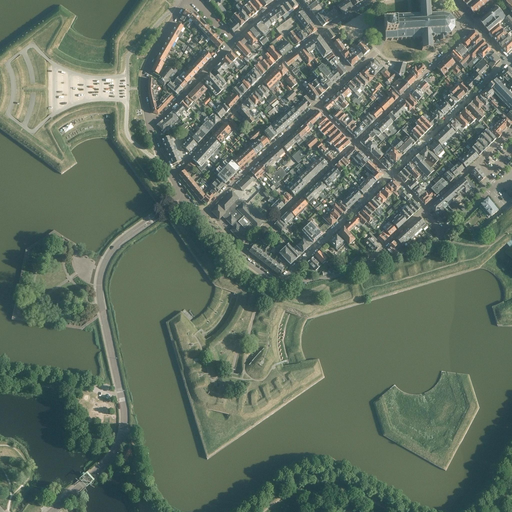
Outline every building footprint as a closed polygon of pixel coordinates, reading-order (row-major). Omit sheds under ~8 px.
[(241,2),(238,0),(233,0),(236,3),(250,19),(254,15),(247,5),(244,7),(240,3),(241,2)] [(248,0),(245,0),(248,3),(246,5),(247,5),(254,15),(258,12),(248,0)] [(248,0),(258,12),(264,7),(258,0),(248,0)] [(293,9),(297,6),(298,5),(293,0),(291,0),(288,3),(293,9)] [(318,6),(317,4),(314,0),(307,6),(311,11),(318,6)] [(347,10),(353,7),(352,6),(347,0),(344,0),(345,1),(342,3),(347,10)] [(478,0),(469,8),(474,13),(475,14),(491,0),(478,0)] [(511,0),(506,0),(505,1),(503,3),(507,7),(508,8),(508,7),(511,12),(511,13),(511,0)] [(433,48),(433,46),(433,45),(440,45),(440,41),(445,41),(445,37),(446,37),(447,36),(447,35),(451,34),(452,35),(452,34),(451,33),(455,28),(456,28),(456,27),(455,27),(455,21),(456,21),(456,20),(454,20),(451,15),(451,14),(450,14),(450,15),(444,13),(444,12),(443,12),(443,13),(440,13),(439,12),(439,14),(435,14),(435,12),(434,12),(435,12),(432,13),(432,12),(431,12),(431,8),(432,8),(431,8),(430,2),(431,1),(430,2),(421,2),(419,1),(419,2),(420,3),(420,8),(419,8),(419,9),(420,9),(421,13),(420,13),(420,14),(417,14),(417,13),(416,13),(416,14),(413,14),(413,13),(412,13),(412,15),(409,15),(409,13),(408,13),(408,15),(404,15),(404,14),(403,14),(404,15),(400,15),(400,14),(399,14),(399,15),(396,15),(396,14),(395,14),(395,15),(390,16),(390,14),(389,15),(389,16),(384,16),(384,15),(384,16),(382,16),(382,17),(384,17),(385,39),(384,39),(384,40),(385,40),(385,41),(386,41),(386,40),(391,40),(391,41),(392,41),(392,40),(397,39),(397,40),(398,40),(398,39),(401,39),(401,40),(402,40),(402,39),(405,39),(405,40),(406,40),(406,39),(409,38),(409,40),(410,40),(410,38),(413,38),(414,40),(414,39),(414,38),(418,38),(418,39),(419,39),(419,38),(421,38),(421,39),(422,39),(422,43),(420,43),(420,44),(422,44),(422,49),(421,50),(422,51),(423,49),(432,49),(433,50),(434,49),(433,48)] [(236,3),(234,5),(236,6),(239,11),(236,14),(245,22),(245,23),(250,19),(236,3)] [(288,3),(283,6),(288,13),(289,15),(294,11),(293,9),(288,3)] [(347,10),(342,3),(337,6),(342,13),(347,10)] [(315,16),(316,15),(322,10),(320,8),(323,6),(322,5),(321,4),(318,6),(311,11),(315,16)] [(224,15),(226,13),(227,12),(221,5),(218,7),(220,9),(222,12),(224,15)] [(283,6),(277,10),(282,16),(282,17),(288,13),(283,6)] [(326,10),(329,13),(334,19),(338,16),(337,14),(339,12),(334,6),(330,9),(329,8),(326,10)] [(497,7),(480,22),(482,24),(485,27),(489,32),(501,22),(504,19),(506,18),(497,7)] [(194,14),(187,9),(180,19),(184,21),(186,17),(189,19),(189,18),(194,14)] [(282,16),(277,10),(272,14),(277,20),(282,16)] [(302,11),(301,12),(297,15),(295,16),(298,20),(305,15),(302,11)] [(323,11),(315,17),(323,27),(327,24),(322,17),(325,15),(323,11)] [(189,18),(189,19),(192,21),(187,26),(189,27),(193,23),(199,17),(194,13),(194,14),(189,18)] [(322,17),(327,24),(334,19),(329,13),(326,15),(326,14),(325,15),(322,17)] [(236,23),(240,27),(245,22),(236,14),(231,17),(231,18),(229,20),(230,22),(233,25),(236,23)] [(277,20),(272,14),(267,17),(272,24),(277,20)] [(301,24),(308,19),(305,15),(298,20),(301,24)] [(193,23),(196,25),(197,27),(203,22),(199,17),(193,23)] [(56,41),(45,22),(44,18),(43,18),(42,18),(41,18),(41,19),(43,24),(41,25),(40,21),(39,21),(38,21),(37,21),(37,22),(39,27),(37,28),(36,24),(35,24),(34,24),(33,25),(35,29),(33,30),(32,27),(31,26),(30,27),(29,27),(29,28),(31,32),(29,33),(28,30),(28,29),(27,29),(26,30),(25,30),(25,31),(27,35),(25,36),(24,32),(0,49),(0,51),(23,35),(25,39),(45,24),(54,41),(54,42),(52,42),(51,44),(56,47),(56,46),(58,47),(57,47),(58,47),(58,46),(58,45),(58,46),(56,45),(57,43),(59,44),(59,43),(59,44),(60,43),(59,42),(58,42),(68,25),(69,25),(70,25),(70,24),(67,23),(57,41),(56,41)] [(261,22),(267,29),(270,27),(270,28),(272,26),(266,18),(261,22)] [(305,28),(312,23),(308,19),(301,24),(305,28)] [(207,26),(203,22),(197,27),(201,31),(207,26)] [(236,31),(240,27),(236,23),(233,25),(230,22),(228,24),(231,27),(229,28),(233,33),(236,31)] [(269,31),(267,29),(261,22),(255,27),(263,36),(269,31)] [(181,32),(184,27),(177,23),(174,29),(181,32)] [(309,31),(314,27),(312,23),(305,28),(301,31),(303,34),(308,30),(309,31)] [(499,24),(490,32),(490,33),(494,38),(506,27),(505,26),(503,28),(502,29),(499,24)] [(201,40),(206,35),(211,30),(207,26),(201,31),(204,34),(199,38),(201,40)] [(263,36),(255,27),(250,31),(264,47),(270,43),(264,36),(263,36)] [(301,31),(298,27),(296,29),(299,33),(297,34),(300,37),(298,39),(300,42),(306,38),(303,34),(301,31)] [(316,31),(317,29),(314,27),(309,31),(308,30),(303,34),(306,38),(316,31)] [(498,43),(511,32),(511,31),(511,29),(511,28),(508,30),(507,29),(506,27),(494,38),(498,43)] [(178,37),(181,32),(174,29),(171,34),(178,37)] [(335,36),(334,34),(330,29),(325,32),(331,40),(335,36)] [(210,40),(215,35),(211,30),(206,35),(208,38),(205,41),(207,43),(210,40)] [(298,39),(292,31),(288,34),(296,45),(300,42),(298,39)] [(471,43),(478,36),(474,31),(467,38),(470,41),(469,41),(471,43)] [(511,33),(511,32),(498,43),(502,48),(511,40),(511,39),(511,33)] [(110,58),(113,58),(131,58),(133,58),(134,58),(137,58),(139,58),(139,57),(139,56),(137,56),(135,56),(134,56),(131,56),(114,56),(114,55),(113,55),(113,54),(115,54),(115,51),(114,51),(114,49),(115,49),(115,46),(114,46),(114,44),(115,44),(115,41),(114,41),(114,39),(115,39),(116,38),(115,37),(116,35),(117,36),(118,35),(115,33),(114,33),(113,34),(113,35),(112,37),(111,37),(111,38),(110,38),(110,39),(111,39),(111,40),(111,56),(110,56),(109,56),(109,58),(110,58)] [(258,52),(263,48),(249,33),(244,37),(236,46),(237,47),(239,49),(246,57),(244,59),(248,63),(252,60),(254,58),(255,58),(259,54),(258,52)] [(168,39),(175,43),(178,37),(171,34),(168,39)] [(215,35),(210,40),(214,44),(219,39),(215,35)] [(316,47),(323,41),(319,36),(312,41),(316,47)] [(487,46),(484,42),(478,36),(471,43),(469,41),(470,41),(467,38),(460,44),(468,52),(462,58),(467,64),(487,46)] [(165,44),(172,47),(175,43),(168,39),(165,44)] [(223,43),(219,39),(214,44),(218,48),(223,43)] [(337,48),(342,44),(338,39),(333,43),(337,48)] [(511,48),(511,40),(503,49),(507,53),(511,48)] [(286,53),(287,52),(291,48),(286,41),(281,46),(286,52),(286,53)] [(323,41),(316,47),(324,58),(331,52),(323,41)] [(320,52),(316,48),(311,42),(307,45),(312,51),(314,50),(318,54),(320,53),(320,52)] [(356,47),(364,56),(369,51),(362,43),(356,47)] [(174,52),(175,50),(175,49),(172,47),(165,44),(162,49),(168,53),(169,53),(171,50),(174,52)] [(342,44),(337,48),(340,53),(346,49),(342,44)] [(355,50),(352,52),(359,60),(364,56),(356,47),(354,44),(352,46),(353,48),(355,50)] [(460,44),(450,54),(455,59),(465,69),(468,65),(467,64),(462,58),(468,52),(460,44)] [(276,61),(281,57),(272,45),(266,50),(276,61)] [(313,55),(311,52),(312,51),(307,45),(304,47),(313,60),(314,61),(316,59),(313,55)] [(282,56),(286,53),(286,52),(281,46),(276,49),(282,56)] [(471,68),(480,60),(491,50),(487,46),(467,64),(468,65),(471,68)] [(313,60),(304,47),(299,51),(308,64),(306,65),(311,71),(314,68),(313,68),(317,64),(316,64),(318,62),(316,59),(314,61),(313,60)] [(166,58),(169,53),(168,53),(162,49),(159,54),(166,58)] [(199,54),(207,61),(211,57),(204,50),(200,54),(199,54)] [(345,58),(350,54),(346,50),(341,54),(345,58)] [(494,65),(499,60),(491,50),(480,60),(482,62),(483,60),(492,69),(495,66),(494,65)] [(231,51),(227,55),(233,62),(237,58),(231,51)] [(350,54),(345,58),(351,67),(359,60),(352,52),(350,54)] [(265,61),(271,67),(275,62),(267,53),(265,56),(267,59),(265,61)] [(290,58),(294,62),(297,59),(300,63),(302,61),(300,58),(296,53),(290,58)] [(157,60),(163,63),(166,58),(159,54),(156,60),(157,60)] [(199,54),(196,59),(203,65),(207,61),(199,54)] [(327,61),(323,65),(324,67),(329,63),(335,57),(332,54),(325,59),(327,61)] [(222,60),(222,61),(228,68),(229,67),(230,69),(235,64),(233,62),(227,55),(222,60)] [(258,62),(266,72),(271,67),(265,61),(261,56),(257,60),(257,61),(258,62)] [(335,57),(329,63),(332,66),(335,64),(336,65),(339,63),(335,57)] [(445,77),(449,73),(447,71),(455,64),(448,57),(437,68),(445,77)] [(257,61),(257,60),(257,61),(254,58),(252,60),(254,61),(257,65),(255,67),(256,68),(256,69),(262,76),(266,72),(258,62),(257,61)] [(294,62),(290,58),(285,62),(288,66),(292,64),(294,67),(296,66),(297,66),(296,65),(294,62)] [(203,65),(196,59),(192,63),(194,65),(193,65),(199,70),(203,65)] [(154,66),(161,69),(164,64),(163,63),(157,60),(154,66)] [(374,60),(371,63),(375,68),(378,66),(379,68),(381,67),(382,68),(383,67),(380,64),(379,65),(374,60)] [(479,76),(488,67),(482,62),(480,60),(471,68),(472,69),(475,72),(479,76)] [(226,70),(228,68),(222,61),(218,65),(226,74),(228,72),(226,70)] [(396,62),(393,71),(394,71),(395,73),(399,76),(400,77),(402,79),(406,65),(406,64),(396,62)] [(332,67),(333,68),(341,77),(341,76),(346,72),(339,63),(336,65),(335,64),(332,66),(332,67)] [(366,68),(374,76),(375,76),(374,76),(382,68),(381,67),(379,68),(378,66),(375,68),(371,63),(370,65),(366,68)] [(331,74),(330,73),(324,67),(323,65),(322,64),(318,68),(327,78),(331,74)] [(412,74),(411,75),(416,80),(422,74),(421,73),(426,69),(422,64),(417,69),(415,66),(410,71),(412,74)] [(189,69),(195,74),(199,70),(193,65),(191,67),(188,65),(187,67),(189,69)] [(222,78),(223,78),(224,76),(226,74),(218,65),(214,69),(219,74),(222,78)] [(280,75),(282,77),(286,74),(288,76),(290,75),(288,72),(282,65),(277,70),(280,75)] [(159,75),(161,69),(154,66),(152,71),(159,75)] [(161,76),(168,67),(167,66),(160,75),(161,76)] [(168,67),(161,76),(157,81),(164,86),(175,73),(173,72),(169,68),(168,67)] [(296,67),(291,71),(295,75),(300,72),(297,69),(296,67)] [(327,78),(332,85),(341,77),(333,68),(332,67),(331,67),(332,68),(332,69),(333,70),(330,73),(331,74),(327,78)] [(318,68),(312,73),(317,78),(319,77),(322,80),(320,81),(322,84),(321,85),(325,91),(328,88),(330,87),(330,86),(331,85),(332,85),(327,78),(318,68)] [(359,74),(370,85),(371,84),(369,83),(373,79),(373,78),(374,77),(374,76),(366,68),(364,69),(360,74),(359,74)] [(185,74),(191,79),(195,74),(189,69),(187,72),(185,74)] [(473,73),(473,74),(469,78),(475,84),(480,79),(474,73),(475,72),(472,69),(472,70),(471,71),(473,73)] [(511,73),(507,69),(498,78),(502,83),(505,80),(507,83),(507,82),(510,84),(507,87),(511,91),(511,73)] [(250,74),(256,82),(261,77),(254,70),(250,74)] [(272,75),(278,81),(282,78),(282,77),(280,75),(277,70),(272,75)] [(387,70),(382,75),(387,79),(391,75),(387,70)] [(403,79),(410,86),(416,80),(411,75),(408,71),(406,73),(409,76),(406,79),(404,77),(403,79)] [(187,83),(191,79),(185,74),(183,72),(179,77),(187,83)] [(217,95),(224,89),(222,87),(214,78),(210,73),(204,79),(206,82),(205,84),(207,86),(216,96),(217,95)] [(391,75),(387,79),(388,81),(390,84),(393,81),(392,80),(396,76),(397,77),(399,76),(395,73),(394,74),(393,74),(391,76),(391,75)] [(245,78),(251,86),(256,82),(250,74),(245,78)] [(370,85),(359,74),(355,78),(364,88),(367,85),(370,88),(371,86),(370,85)] [(222,87),(226,85),(218,75),(214,78),(222,87)] [(272,75),(268,79),(276,87),(280,83),(278,81),(272,75)] [(182,88),(182,89),(182,88),(187,83),(179,76),(174,82),(182,88)] [(242,84),(247,90),(251,86),(245,78),(243,76),(241,77),(243,81),(241,82),(237,78),(235,79),(239,83),(241,85),(242,84)] [(461,81),(470,90),(475,84),(469,78),(467,76),(461,81)] [(288,85),(294,80),(291,77),(285,82),(286,84),(287,83),(288,85)] [(315,77),(309,82),(320,96),(325,91),(321,85),(315,77)] [(403,79),(402,79),(400,77),(391,86),(400,96),(410,86),(403,79)] [(352,81),(360,89),(364,92),(366,90),(364,88),(355,78),(352,81)] [(495,94),(502,102),(504,104),(505,104),(507,106),(511,111),(511,92),(502,83),(498,78),(496,80),(496,79),(491,85),(491,84),(488,87),(495,94)] [(277,92),(279,90),(268,79),(263,83),(271,91),(274,89),(277,92)] [(455,84),(458,87),(458,88),(465,95),(470,90),(461,81),(459,79),(455,84)] [(294,80),(288,85),(291,88),(297,84),(294,80)] [(306,81),(302,85),(315,101),(320,96),(309,82),(308,81),(307,81),(306,81)] [(352,81),(345,87),(351,93),(355,97),(356,98),(360,102),(362,101),(362,100),(360,97),(356,93),(355,93),(356,91),(357,92),(360,89),(352,81)] [(432,94),(433,94),(432,93),(428,89),(430,87),(423,81),(420,84),(431,95),(432,94)] [(182,88),(174,82),(173,84),(170,82),(167,85),(177,94),(182,89),(182,88)] [(243,95),(247,90),(242,84),(241,85),(239,83),(236,86),(243,95)] [(374,88),(376,90),(377,91),(381,87),(383,88),(384,87),(379,83),(374,88)] [(196,88),(203,94),(207,90),(200,84),(196,88)] [(259,88),(268,97),(269,99),(271,97),(270,95),(269,96),(267,94),(269,92),(263,84),(259,88)] [(429,96),(431,95),(420,84),(417,88),(423,94),(425,92),(429,96)] [(449,92),(459,101),(465,95),(458,88),(456,86),(449,92)] [(233,92),(239,99),(242,95),(236,88),(235,87),(232,91),(233,92)] [(344,99),(351,93),(345,87),(338,94),(344,100),(345,100),(344,99)] [(492,100),(496,105),(498,103),(492,96),(494,94),(495,94),(488,87),(483,91),(492,100)] [(198,99),(199,99),(203,94),(196,88),(192,92),(198,99)] [(259,88),(255,91),(265,102),(266,100),(265,99),(266,99),(268,97),(259,88)] [(389,96),(395,101),(398,98),(392,92),(392,91),(389,88),(385,92),(389,96)] [(224,89),(217,95),(219,97),(220,96),(223,94),(226,92),(224,89)] [(423,96),(418,90),(417,90),(412,95),(418,101),(423,96)] [(255,91),(252,95),(262,105),(263,104),(262,103),(264,101),(255,91)] [(284,96),(280,100),(283,104),(286,102),(287,103),(289,102),(296,95),(292,91),(285,97),(284,96)] [(483,91),(480,94),(489,103),(492,100),(483,91)] [(195,103),(199,99),(198,99),(192,92),(188,96),(195,103)] [(235,103),(239,99),(233,92),(229,96),(228,95),(227,96),(228,97),(224,101),(226,103),(230,109),(235,103)] [(384,97),(391,105),(395,101),(389,96),(387,98),(383,94),(382,92),(381,93),(380,94),(382,96),(384,97)] [(452,108),(459,101),(449,92),(446,96),(443,98),(444,100),(445,101),(452,108)] [(163,97),(169,103),(173,98),(167,93),(163,97)] [(331,100),(340,109),(342,110),(344,108),(344,109),(349,105),(344,100),(338,94),(331,100)] [(480,94),(476,98),(487,109),(491,105),(489,103),(480,94)] [(261,106),(262,105),(252,95),(248,98),(255,106),(257,103),(259,105),(260,105),(261,106)] [(409,95),(405,99),(413,108),(418,104),(410,96),(409,95)] [(188,96),(183,101),(190,108),(191,109),(196,104),(195,103),(188,96)] [(269,106),(277,100),(273,96),(265,102),(269,106)] [(302,101),(308,107),(312,103),(306,96),(301,100),(302,101)] [(382,96),(379,99),(387,107),(388,108),(391,105),(384,97),(383,98),(382,96)] [(161,104),(165,107),(169,103),(163,97),(162,97),(161,99),(162,99),(160,101),(160,102),(161,104)] [(254,115),(255,114),(251,111),(256,107),(255,106),(248,98),(244,103),(241,106),(253,120),(256,117),(254,115)] [(384,112),(388,108),(378,98),(376,100),(377,101),(380,104),(379,106),(384,112)] [(470,104),(484,117),(488,120),(489,118),(488,117),(486,115),(485,116),(483,114),(482,113),(484,112),(480,108),(481,107),(486,111),(487,110),(488,111),(488,110),(487,109),(476,98),(470,104)] [(222,108),(226,113),(230,109),(226,103),(223,105),(217,99),(215,101),(222,108)] [(407,110),(409,112),(411,109),(414,112),(415,113),(417,111),(415,109),(415,110),(405,99),(399,104),(406,111),(407,110)] [(452,108),(445,101),(444,103),(440,99),(438,102),(441,105),(448,111),(452,108)] [(304,111),(308,107),(302,101),(301,100),(302,102),(300,103),(298,101),(296,103),(304,111)] [(336,107),(339,110),(340,109),(331,100),(328,103),(327,102),(324,105),(324,106),(323,107),(327,111),(331,108),(332,109),(333,108),(335,109),(336,107)] [(495,110),(498,106),(496,105),(492,100),(489,103),(491,105),(495,110)] [(179,105),(187,112),(189,114),(190,113),(188,110),(190,108),(183,101),(179,105)] [(222,108),(215,101),(214,103),(217,106),(218,104),(219,105),(216,108),(210,102),(207,105),(214,111),(221,119),(226,113),(222,108)] [(300,115),(304,111),(296,103),(294,104),(296,107),(295,108),(294,107),(300,114),(300,115)] [(448,111),(441,105),(439,107),(436,103),(434,105),(435,107),(444,115),(448,111)] [(158,106),(156,114),(158,114),(165,107),(161,104),(159,106),(158,106)] [(402,115),(406,111),(399,104),(396,108),(402,115)] [(481,120),(484,117),(470,104),(466,108),(476,119),(487,130),(490,128),(482,121),(481,120)] [(189,114),(187,112),(179,105),(176,108),(185,116),(186,117),(187,116),(189,118),(190,116),(189,114)] [(252,123),(254,121),(253,120),(241,106),(237,111),(243,118),(241,120),(247,127),(252,123)] [(372,108),(380,115),(383,112),(378,107),(376,108),(374,106),(372,108)] [(296,118),(300,115),(300,114),(294,107),(292,109),(290,111),(296,118)] [(342,113),(339,110),(336,107),(335,109),(337,112),(333,116),(336,119),(342,114),(344,112),(343,110),(342,113)] [(435,107),(431,111),(433,114),(439,120),(444,115),(435,107)] [(185,116),(176,108),(173,111),(178,117),(180,115),(183,118),(183,117),(184,118),(181,120),(182,121),(186,117),(185,116)] [(360,110),(362,112),(372,123),(376,119),(370,112),(368,114),(364,110),(362,108),(360,110)] [(376,119),(380,115),(372,108),(371,109),(373,111),(371,113),(370,112),(376,119)] [(398,118),(402,115),(396,108),(392,112),(398,118)] [(470,125),(476,119),(466,108),(459,114),(469,124),(470,125)] [(292,121),(295,118),(296,118),(290,111),(288,109),(284,112),(292,121)] [(317,124),(324,117),(318,111),(311,118),(317,124)] [(169,115),(177,124),(180,121),(172,112),(169,115)] [(207,117),(203,112),(201,114),(203,116),(203,117),(203,118),(203,120),(204,121),(201,124),(203,125),(209,131),(211,129),(215,125),(209,118),(207,117)] [(207,117),(209,118),(215,125),(220,120),(214,115),(214,114),(212,112),(207,117)] [(284,112),(280,116),(289,125),(292,121),(284,112)] [(369,126),(372,123),(362,112),(361,114),(364,117),(362,119),(369,126)] [(394,122),(398,118),(392,112),(388,115),(394,122)] [(347,115),(349,114),(348,113),(347,115),(347,114),(345,116),(342,114),(336,119),(340,123),(347,115)] [(347,123),(352,118),(352,117),(349,114),(347,115),(340,123),(344,126),(347,123)] [(426,114),(423,117),(432,127),(439,120),(434,115),(430,119),(426,114)] [(469,124),(459,114),(455,119),(463,127),(464,128),(464,129),(469,124)] [(166,118),(173,126),(174,127),(177,124),(169,115),(166,118)] [(500,120),(508,127),(509,128),(511,124),(502,115),(500,117),(502,120),(501,121),(500,120)] [(285,128),(289,125),(280,116),(277,119),(285,128)] [(321,127),(328,121),(324,117),(317,124),(319,127),(318,128),(319,130),(322,127),(321,127)] [(383,120),(395,133),(397,132),(395,130),(394,131),(393,129),(394,128),(393,127),(391,125),(393,123),(387,117),(383,120)] [(428,130),(432,127),(423,117),(422,117),(419,120),(428,130)] [(169,128),(170,129),(173,126),(166,118),(163,120),(169,128)] [(314,125),(315,126),(317,124),(311,118),(308,121),(313,127),(312,126),(315,124),(314,125)] [(356,124),(360,120),(359,119),(358,120),(356,122),(352,118),(347,123),(344,126),(348,130),(355,123),(356,124)] [(281,131),(285,128),(277,119),(273,123),(281,131)] [(455,119),(451,122),(461,132),(463,131),(462,130),(464,128),(463,127),(455,119)] [(129,121),(113,121),(113,120),(110,120),(110,121),(109,121),(109,122),(110,122),(110,123),(112,123),(111,123),(112,138),(110,139),(110,140),(110,141),(111,142),(112,142),(113,143),(113,144),(113,145),(114,145),(114,146),(115,146),(118,144),(116,141),(115,142),(114,140),(115,140),(115,137),(113,137),(113,135),(115,135),(115,131),(113,131),(113,129),(115,129),(115,124),(113,124),(113,123),(114,123),(114,122),(129,122),(129,123),(132,123),(132,122),(132,123),(135,123),(135,122),(136,122),(136,121),(135,121),(135,120),(132,120),(132,121),(132,120),(129,120),(129,121)] [(159,123),(167,132),(170,129),(169,128),(163,120),(159,123)] [(232,120),(228,123),(235,130),(235,129),(236,130),(239,128),(238,127),(238,126),(232,120)] [(355,123),(348,130),(351,134),(357,128),(359,126),(357,124),(360,120),(356,124),(355,123)] [(392,137),(395,133),(383,120),(379,124),(385,130),(387,128),(391,132),(389,134),(390,135),(392,137)] [(415,123),(417,126),(425,134),(428,130),(419,120),(415,123)] [(508,127),(500,120),(498,122),(496,123),(504,131),(507,127),(508,127)] [(313,127),(308,121),(304,124),(311,130),(312,132),(314,131),(312,129),(314,127),(313,127)] [(321,133),(331,124),(328,121),(321,127),(322,127),(319,130),(321,133)] [(448,126),(455,133),(458,136),(461,132),(451,122),(448,126)] [(168,133),(167,132),(159,123),(156,126),(159,129),(162,132),(163,133),(164,131),(167,134),(168,133)] [(277,135),(281,131),(273,123),(270,126),(277,135)] [(357,128),(351,134),(356,139),(367,127),(363,123),(359,126),(357,128)] [(501,135),(504,131),(496,123),(494,125),(495,126),(493,127),(501,135)] [(209,131),(203,125),(201,127),(198,124),(196,126),(205,135),(209,131)] [(229,136),(231,134),(233,131),(225,124),(221,128),(229,136)] [(312,138),(312,137),(310,136),(312,134),(309,131),(311,130),(304,124),(301,127),(310,136),(312,138)] [(325,137),(326,136),(327,135),(335,127),(331,124),(321,133),(325,137)] [(385,130),(379,124),(376,127),(382,134),(383,132),(388,137),(390,135),(389,134),(385,130)] [(480,124),(475,130),(478,133),(477,135),(485,128),(480,124)] [(26,145),(0,125),(0,127),(27,148),(29,144),(30,145),(28,150),(29,150),(29,151),(30,151),(31,151),(32,147),(34,148),(32,152),(32,153),(33,153),(33,154),(34,154),(35,153),(36,149),(38,150),(36,155),(36,156),(37,156),(37,157),(38,157),(38,156),(40,152),(41,153),(40,158),(40,159),(41,159),(42,159),(44,155),(45,156),(43,161),(44,161),(44,162),(45,162),(46,162),(48,158),(58,139),(59,139),(69,156),(71,155),(72,155),(71,153),(70,153),(69,154),(60,138),(61,137),(60,135),(59,135),(58,136),(58,135),(57,134),(59,133),(58,132),(57,133),(56,132),(52,135),(53,137),(55,136),(56,137),(46,154),(28,141),(26,145)] [(409,137),(416,143),(419,140),(412,132),(410,134),(407,131),(409,129),(407,126),(405,125),(401,129),(409,137)] [(202,139),(205,135),(196,126),(194,128),(197,131),(195,133),(202,139)] [(274,138),(277,135),(270,126),(267,129),(274,138)] [(419,140),(425,134),(417,126),(411,131),(411,132),(412,132),(419,140)] [(443,130),(452,140),(454,138),(453,136),(455,133),(448,126),(443,130)] [(301,127),(298,129),(305,136),(306,138),(308,136),(309,137),(310,136),(301,127)] [(330,139),(338,131),(338,130),(335,127),(327,135),(330,139)] [(490,129),(489,130),(489,131),(497,139),(501,136),(501,135),(493,127),(491,130),(490,129)] [(225,140),(227,138),(229,136),(221,128),(217,132),(224,139),(225,140)] [(375,128),(368,135),(372,139),(373,140),(374,139),(377,136),(378,137),(381,134),(375,128)] [(249,138),(251,142),(262,132),(259,129),(249,138)] [(271,141),(274,138),(267,129),(264,132),(271,141)] [(298,129),(295,132),(304,141),(304,142),(306,140),(303,137),(305,136),(298,129)] [(452,140),(443,130),(439,134),(448,144),(452,140)] [(486,130),(482,134),(492,143),(496,139),(486,130)] [(328,143),(331,146),(342,135),(339,131),(338,131),(330,139),(327,142),(328,143)] [(202,139),(195,133),(194,135),(191,132),(188,134),(198,143),(202,139)] [(217,132),(213,136),(214,137),(220,143),(221,144),(225,140),(224,139),(217,132)] [(299,146),(304,141),(295,132),(291,137),(296,143),(296,142),(299,146)] [(434,139),(436,141),(435,142),(440,147),(441,146),(442,147),(442,146),(445,149),(446,147),(445,146),(448,144),(439,134),(434,139)] [(482,134),(478,137),(488,147),(492,143),(482,134)] [(329,151),(328,152),(330,154),(332,152),(346,139),(342,135),(331,146),(331,147),(332,149),(332,150),(330,152),(329,151)] [(373,140),(372,139),(368,135),(360,143),(365,148),(373,140)] [(164,145),(172,141),(170,136),(161,140),(164,145)] [(264,136),(263,136),(258,140),(264,147),(269,142),(264,136)] [(315,138),(314,136),(308,142),(306,144),(310,148),(314,145),(316,146),(319,143),(315,138)] [(409,137),(408,138),(406,136),(400,141),(408,149),(412,146),(416,143),(409,137)] [(291,147),(296,143),(291,137),(286,141),(291,147)] [(196,145),(196,144),(189,138),(186,142),(193,149),(196,145)] [(219,151),(221,152),(222,150),(219,148),(221,146),(212,138),(209,141),(219,151)] [(260,151),(264,147),(258,140),(258,139),(256,141),(256,142),(254,144),(260,151)] [(339,153),(351,143),(346,139),(332,152),(334,154),(338,151),(339,153)] [(373,140),(365,148),(371,153),(377,147),(377,146),(378,144),(374,139),(373,140)] [(429,144),(427,146),(435,154),(435,155),(435,154),(438,157),(441,153),(444,151),(443,150),(441,148),(440,147),(435,142),(436,141),(434,139),(429,144)] [(479,139),(475,142),(476,144),(475,145),(483,152),(487,148),(479,139)] [(166,150),(175,146),(172,141),(164,145),(166,150)] [(209,141),(205,145),(216,154),(216,155),(219,151),(209,141)] [(286,151),(291,147),(286,141),(281,145),(286,151)] [(405,153),(408,149),(400,141),(394,148),(402,156),(405,153)] [(193,149),(186,142),(182,146),(189,153),(193,149)] [(249,146),(256,155),(260,151),(254,144),(254,143),(252,143),(248,145),(249,146)] [(205,145),(202,149),(213,158),(216,154),(205,145)] [(475,145),(471,149),(479,156),(483,152),(475,145)] [(168,155),(177,151),(175,146),(166,150),(168,155)] [(244,150),(245,151),(252,158),(255,155),(256,155),(249,146),(248,147),(248,146),(247,147),(246,148),(244,150)] [(275,151),(280,157),(284,153),(279,147),(275,151)] [(352,160),(353,160),(360,153),(354,147),(348,154),(351,157),(353,159),(352,159),(352,160)] [(377,147),(371,153),(374,157),(381,150),(380,149),(378,150),(376,148),(377,147)] [(426,147),(418,155),(424,161),(423,161),(431,170),(432,169),(431,168),(439,160),(426,147)] [(394,148),(390,152),(387,155),(385,153),(384,153),(386,155),(387,155),(395,163),(402,156),(394,148)] [(202,149),(199,152),(208,160),(209,159),(213,162),(215,164),(217,162),(202,149)] [(474,161),(478,157),(472,150),(470,149),(466,152),(474,161)] [(240,153),(248,161),(252,158),(244,150),(240,153)] [(381,150),(374,157),(379,161),(383,157),(384,156),(383,155),(381,152),(383,151),(381,150)] [(170,160),(179,156),(177,151),(168,155),(170,160)] [(273,153),(270,155),(276,163),(277,163),(281,159),(280,157),(275,151),(273,153)] [(196,156),(207,166),(210,169),(212,167),(210,165),(206,162),(208,160),(199,152),(196,156)] [(466,152),(462,156),(470,164),(474,161),(466,152)] [(236,157),(244,165),(248,161),(240,153),(237,157),(236,156),(236,157)] [(353,160),(358,165),(365,158),(360,153),(353,160)] [(386,161),(392,166),(395,163),(387,155),(386,155),(384,153),(383,155),(384,156),(385,156),(385,157),(387,159),(386,161)] [(265,160),(272,167),(276,163),(270,155),(265,160)] [(318,158),(315,156),(315,155),(313,157),(323,168),(327,164),(320,157),(318,158)] [(425,177),(428,179),(429,180),(432,176),(433,176),(436,173),(434,171),(433,171),(431,170),(423,161),(424,161),(418,155),(411,162),(417,168),(425,177)] [(179,156),(170,160),(172,165),(181,161),(179,156)] [(192,159),(191,160),(194,163),(196,165),(198,169),(201,172),(205,168),(207,166),(196,156),(192,159)] [(462,156),(458,159),(466,168),(470,164),(462,156)] [(240,168),(244,165),(236,157),(232,160),(240,168)] [(320,171),(323,168),(313,157),(311,159),(314,162),(312,163),(320,171)] [(350,163),(348,161),(344,157),(339,162),(345,168),(350,163)] [(386,161),(383,157),(379,161),(388,170),(392,166),(386,161)] [(229,163),(226,160),(224,158),(222,159),(236,173),(240,169),(231,161),(229,163)] [(362,168),(365,166),(369,161),(365,158),(358,165),(356,167),(359,170),(361,168),(362,168)] [(233,176),(236,173),(222,159),(220,161),(223,163),(221,165),(223,167),(233,176)] [(261,164),(267,171),(272,167),(265,160),(261,164)] [(369,170),(374,166),(369,161),(365,166),(369,170)] [(181,178),(187,173),(186,172),(190,168),(192,169),(193,168),(193,169),(194,168),(195,166),(190,162),(188,164),(188,165),(187,165),(183,170),(183,171),(179,175),(181,178)] [(305,170),(313,178),(316,175),(304,162),(302,163),(307,169),(305,170)] [(304,162),(316,175),(320,171),(312,163),(311,165),(308,162),(306,163),(304,162)] [(341,172),(345,168),(339,162),(335,166),(341,172)] [(416,180),(419,177),(421,175),(415,170),(417,168),(411,162),(405,168),(415,178),(416,180)] [(460,173),(464,169),(458,163),(454,167),(460,173)] [(257,167),(263,174),(265,173),(269,177),(270,179),(272,177),(270,175),(270,174),(261,164),(257,167)] [(450,168),(448,170),(449,171),(455,177),(460,173),(454,167),(451,164),(448,166),(450,168)] [(374,175),(378,170),(374,166),(369,170),(374,175)] [(215,167),(214,168),(216,170),(220,174),(217,176),(226,184),(229,180),(217,169),(215,167)] [(217,169),(229,180),(233,176),(223,167),(221,169),(222,169),(219,167),(217,169)] [(262,175),(263,174),(257,167),(254,170),(262,179),(263,180),(265,178),(262,175)] [(475,177),(481,172),(477,167),(471,172),(470,173),(472,175),(473,174),(475,177)] [(337,180),(341,175),(340,173),(334,168),(330,172),(337,180)] [(413,180),(415,178),(405,168),(401,172),(407,178),(409,176),(410,178),(412,176),(413,178),(412,179),(413,180)] [(438,171),(436,173),(439,176),(442,179),(444,182),(447,179),(450,182),(454,178),(454,177),(449,172),(448,172),(446,169),(442,173),(441,174),(438,171)] [(261,180),(262,179),(254,170),(251,173),(252,173),(257,179),(257,180),(259,178),(261,180)] [(295,182),(301,189),(305,185),(298,177),(292,170),(289,172),(295,178),(298,180),(295,182)] [(298,170),(297,172),(300,175),(298,177),(305,185),(309,182),(298,170)] [(305,170),(302,174),(309,182),(313,178),(305,170)] [(372,177),(376,181),(383,175),(378,170),(374,175),(372,177)] [(275,174),(277,172),(276,171),(274,173),(273,172),(270,174),(270,175),(272,177),(274,179),(275,179),(278,183),(282,179),(280,177),(278,175),(277,176),(275,174)] [(338,180),(337,180),(330,172),(326,176),(334,184),(338,180)] [(409,179),(407,178),(401,172),(397,175),(404,183),(409,179)] [(486,177),(481,172),(475,177),(478,180),(477,181),(479,183),(480,182),(486,177)] [(185,182),(191,178),(187,173),(181,178),(185,182)] [(254,183),(257,179),(252,173),(248,177),(248,176),(237,186),(243,191),(246,188),(253,182),(254,183)] [(367,179),(373,184),(376,181),(372,177),(367,173),(365,174),(368,177),(367,179)] [(326,176),(321,180),(322,181),(327,186),(329,188),(334,184),(326,176)] [(434,176),(432,178),(433,179),(434,180),(435,179),(443,188),(447,184),(444,182),(442,179),(441,179),(440,181),(437,178),(436,179),(434,176)] [(361,178),(370,188),(373,184),(367,179),(365,180),(362,177),(361,178)] [(189,187),(195,183),(191,178),(185,182),(189,187)] [(212,180),(214,182),(221,189),(221,188),(224,185),(218,178),(216,180),(214,179),(212,180)] [(361,185),(367,191),(370,188),(361,178),(361,179),(359,181),(362,184),(361,185)] [(409,186),(408,187),(409,188),(411,190),(412,189),(413,188),(419,183),(416,180),(415,178),(413,180),(414,181),(409,186)] [(273,185),(276,188),(280,185),(278,183),(275,179),(271,183),(273,185)] [(440,192),(443,188),(435,179),(434,180),(433,181),(436,184),(434,186),(440,192)] [(463,179),(459,182),(467,191),(469,190),(468,189),(471,186),(469,184),(468,184),(463,179)] [(295,182),(293,180),(289,184),(298,193),(301,189),(295,182)] [(392,194),(396,198),(397,197),(397,198),(397,199),(398,200),(400,198),(398,196),(399,196),(396,192),(399,189),(401,188),(393,180),(385,187),(392,194)] [(317,184),(323,190),(324,189),(326,191),(329,194),(331,192),(331,191),(327,187),(326,187),(320,181),(317,184)] [(355,183),(353,181),(351,182),(353,184),(363,194),(367,191),(361,185),(359,186),(355,182),(355,183)] [(471,181),(468,184),(469,184),(471,186),(474,190),(476,187),(471,181)] [(217,193),(221,189),(214,182),(211,186),(213,189),(217,193)] [(440,192),(434,186),(433,187),(427,182),(425,183),(427,184),(428,186),(430,188),(436,195),(440,192)] [(466,192),(467,191),(459,182),(455,186),(460,191),(462,192),(463,192),(462,190),(463,189),(466,192)] [(193,192),(199,187),(195,183),(189,187),(193,192)] [(415,195),(427,184),(425,183),(421,186),(419,184),(412,191),(415,195)] [(288,185),(286,187),(294,195),(294,196),(298,193),(289,184),(288,185)] [(325,197),(321,192),(323,190),(317,184),(312,188),(320,196),(323,198),(323,199),(325,197)] [(419,198),(426,192),(424,190),(428,186),(427,184),(415,195),(419,198)] [(455,186),(452,189),(457,195),(457,194),(458,196),(457,197),(462,202),(464,199),(460,194),(459,193),(460,191),(455,186)] [(197,196),(202,192),(199,187),(193,192),(197,196)] [(389,197),(392,194),(385,187),(380,192),(387,200),(390,198),(389,197)] [(292,198),(291,197),(286,192),(284,193),(279,188),(277,190),(288,201),(292,198)] [(308,193),(315,200),(320,196),(312,188),(308,193)] [(353,188),(349,192),(349,193),(357,200),(361,196),(361,195),(353,188)] [(217,193),(213,189),(211,191),(210,192),(210,191),(206,196),(205,198),(201,201),(201,202),(204,204),(205,202),(207,204),(217,193)] [(452,199),(457,195),(452,189),(447,193),(452,199)] [(275,191),(276,192),(281,197),(279,199),(285,205),(288,201),(277,190),(275,191)] [(405,191),(404,192),(400,195),(407,202),(411,198),(405,191)] [(422,202),(432,192),(431,191),(427,194),(426,192),(419,198),(422,202)] [(205,198),(206,196),(202,192),(197,196),(197,197),(201,201),(205,198)] [(243,204),(242,204),(237,199),(238,198),(232,192),(212,212),(219,220),(222,216),(224,219),(225,218),(227,220),(226,220),(231,226),(233,224),(235,226),(230,231),(236,237),(243,244),(249,237),(247,235),(254,228),(256,230),(263,224),(243,204)] [(346,198),(353,205),(357,200),(349,193),(349,192),(346,195),(347,196),(346,198)] [(388,206),(391,204),(387,200),(380,192),(373,199),(380,206),(384,202),(388,206)] [(432,192),(422,202),(425,205),(432,199),(430,197),(433,195),(434,197),(435,195),(432,192)] [(311,205),(315,200),(308,193),(303,197),(309,202),(311,205)] [(447,203),(452,199),(447,193),(442,197),(448,205),(449,205),(447,203)] [(353,205),(346,198),(344,196),(340,201),(348,209),(353,205)] [(271,200),(270,199),(271,199),(269,198),(268,197),(263,201),(264,202),(267,200),(268,202),(269,202),(270,203),(270,202),(273,205),(271,207),(277,213),(280,209),(271,200)] [(439,199),(438,201),(443,206),(442,207),(443,208),(444,209),(445,209),(448,206),(447,206),(448,205),(442,197),(439,199)] [(284,205),(283,205),(278,200),(277,201),(273,198),(271,200),(280,209),(284,205)] [(302,198),(297,202),(304,209),(308,205),(302,198)] [(332,200),(345,213),(348,209),(340,201),(338,202),(334,199),(332,200)] [(381,215),(383,213),(380,211),(382,209),(380,206),(373,199),(369,203),(381,215)] [(482,205),(480,208),(488,218),(490,217),(491,217),(499,211),(489,199),(482,205)] [(411,205),(417,211),(420,208),(414,201),(411,205)] [(442,213),(443,212),(444,212),(442,210),(444,209),(443,208),(442,207),(443,206),(438,201),(434,204),(442,213)] [(305,210),(304,209),(297,202),(293,206),(300,213),(301,214),(305,210)] [(335,203),(332,207),(333,209),(341,216),(345,213),(335,203)] [(379,217),(381,215),(369,203),(366,206),(373,213),(374,211),(379,217)] [(407,208),(413,214),(417,211),(411,205),(409,207),(406,204),(405,204),(404,205),(405,205),(406,207),(407,208)] [(442,213),(434,204),(431,207),(430,207),(435,213),(437,211),(440,215),(442,213)] [(399,205),(403,210),(410,217),(413,215),(413,214),(407,208),(406,207),(405,205),(402,208),(399,205)] [(300,213),(293,206),(289,211),(296,217),(300,213)] [(373,221),(374,222),(376,220),(371,215),(373,213),(366,206),(362,210),(373,221)] [(499,218),(496,220),(498,222),(500,221),(507,230),(505,232),(509,237),(505,241),(510,247),(511,249),(511,207),(509,210),(508,210),(508,211),(504,214),(503,214),(503,215),(502,215),(503,215),(501,216),(501,217),(500,217),(499,217),(498,218),(499,218)] [(326,210),(327,211),(336,221),(341,216),(333,209),(331,211),(328,208),(326,210)] [(359,213),(370,224),(374,228),(376,226),(372,222),(373,221),(362,210),(359,213)] [(401,214),(406,221),(410,217),(403,210),(400,213),(401,214)] [(284,215),(294,224),(294,223),(293,222),(294,220),(292,219),(294,217),(288,211),(284,215)] [(331,226),(335,222),(336,221),(327,211),(327,212),(327,213),(322,217),(327,222),(331,226)] [(355,217),(363,225),(365,223),(368,226),(370,224),(359,213),(355,217)] [(406,221),(401,214),(398,216),(397,216),(395,217),(402,225),(406,221)] [(293,225),(294,224),(284,215),(281,218),(287,224),(288,223),(290,225),(291,224),(293,225)] [(349,233),(357,225),(359,227),(361,225),(362,226),(363,225),(355,217),(344,228),(349,233)] [(397,229),(402,225),(395,217),(395,218),(393,219),(394,220),(392,222),(397,229)] [(423,229),(427,226),(426,224),(419,217),(415,221),(423,229)] [(305,223),(304,224),(306,226),(318,238),(323,234),(319,230),(317,228),(318,228),(315,224),(314,225),(311,222),(312,220),(310,218),(309,218),(308,219),(307,220),(305,222),(305,223)] [(285,228),(286,227),(287,226),(280,219),(277,222),(285,230),(287,229),(285,228)] [(415,221),(411,224),(419,233),(423,229),(415,221)] [(287,233),(287,232),(285,230),(277,222),(274,225),(281,232),(283,231),(286,233),(287,233)] [(327,222),(321,228),(325,232),(331,226),(327,222)] [(388,222),(382,228),(385,230),(384,230),(390,236),(393,233),(396,230),(390,224),(388,222)] [(407,228),(415,237),(419,233),(411,224),(407,228)] [(305,242),(309,246),(310,246),(316,240),(318,238),(306,226),(302,231),(305,234),(303,237),(303,238),(306,241),(305,242)] [(355,239),(349,233),(344,228),(338,233),(349,245),(355,239)] [(407,228),(403,232),(410,239),(411,240),(415,237),(407,228)] [(389,236),(383,231),(380,234),(385,239),(386,239),(389,237),(389,236)] [(377,240),(376,239),(369,232),(366,234),(369,238),(367,240),(365,238),(363,240),(365,242),(364,243),(372,251),(374,249),(376,251),(379,248),(377,246),(374,243),(377,240)] [(400,235),(406,242),(410,239),(403,232),(400,235)] [(327,244),(327,245),(333,251),(336,249),(338,251),(345,244),(342,241),(336,235),(329,242),(327,244)] [(382,243),(384,242),(386,240),(381,235),(377,238),(382,243)] [(402,246),(406,242),(400,235),(396,239),(396,240),(402,246),(402,245),(402,246)] [(309,246),(305,242),(303,240),(296,246),(303,253),(309,246)] [(402,246),(396,240),(394,242),(393,241),(387,247),(388,248),(387,249),(391,254),(397,252),(397,250),(400,248),(400,247),(402,246)] [(303,253),(296,246),(293,249),(288,244),(283,249),(280,246),(276,250),(277,251),(279,253),(290,265),(303,253)] [(259,250),(254,246),(249,252),(254,256),(259,250)] [(259,250),(254,256),(259,260),(264,253),(259,250)] [(315,256),(315,257),(317,258),(320,262),(324,266),(330,260),(327,257),(325,255),(324,256),(320,252),(320,251),(315,256)] [(361,255),(365,260),(366,260),(371,256),(366,251),(361,255)] [(264,253),(259,260),(264,263),(269,257),(264,253)] [(491,257),(493,255),(492,255),(490,253),(485,257),(484,256),(482,258),(483,259),(481,260),(480,259),(478,261),(479,262),(478,263),(477,263),(476,264),(476,265),(474,266),(474,264),(471,265),(472,268),(473,269),(474,269),(475,269),(475,268),(475,267),(477,267),(477,268),(478,268),(479,268),(479,267),(480,267),(480,266),(479,265),(480,264),(486,258),(490,256),(491,257),(491,256),(491,257)] [(269,257),(264,263),(269,267),(274,261),(269,257)] [(315,260),(313,258),(308,262),(316,271),(321,266),(319,264),(320,262),(317,258),(315,260)] [(279,265),(274,261),(269,267),(274,271),(279,265)] [(279,275),(284,269),(281,267),(283,264),(280,263),(279,265),(274,271),(279,275)] [(216,284),(232,290),(231,291),(231,292),(232,293),(233,293),(233,292),(235,289),(235,288),(238,279),(237,278),(236,278),(233,288),(231,287),(231,286),(228,285),(228,286),(226,286),(226,285),(223,283),(223,285),(221,284),(222,283),(220,282),(220,283),(218,283),(219,282),(217,280),(216,281),(215,280),(216,279),(214,277),(211,279),(211,280),(212,281),(213,281),(214,283),(214,284),(215,285),(216,285),(216,284)] [(291,307),(289,312),(291,313),(291,312),(292,311),(306,316),(306,317),(307,317),(307,318),(308,318),(308,317),(309,317),(309,316),(310,316),(310,317),(311,317),(312,317),(313,316),(313,315),(312,312),(309,313),(309,314),(307,314),(307,313),(305,312),(304,313),(302,313),(302,311),(299,310),(299,312),(297,311),(298,310),(295,309),(294,310),(293,309),(293,308),(298,294),(298,292),(299,291),(299,292),(299,290),(299,289),(300,288),(298,287),(297,289),(297,291),(296,291),(296,293),(291,307)] [(189,320),(188,318),(187,319),(187,318),(184,321),(196,336),(193,339),(179,343),(174,343),(173,343),(173,344),(173,345),(174,345),(180,346),(180,348),(175,347),(175,348),(175,349),(175,350),(181,351),(182,353),(177,352),(176,352),(176,353),(176,354),(176,355),(183,356),(183,357),(178,357),(177,358),(177,359),(178,359),(178,360),(184,360),(185,362),(180,362),(179,362),(179,363),(179,364),(185,365),(186,367),(181,366),(200,430),(202,429),(184,370),(186,369),(186,368),(186,369),(188,368),(182,345),(196,341),(197,340),(197,341),(200,344),(204,340),(203,339),(204,338),(205,338),(204,337),(203,337),(204,337),(202,338),(201,338),(201,337),(202,336),(202,335),(201,336),(188,322),(189,321),(189,320)] [(249,364),(249,365),(250,366),(263,352),(265,349),(264,348),(254,360),(249,365),(249,364)] [(310,360),(310,359),(308,360),(308,361),(307,361),(308,363),(290,365),(290,364),(288,364),(286,365),(285,365),(285,367),(284,367),(285,372),(288,372),(288,369),(289,369),(289,370),(289,372),(297,385),(278,397),(280,399),(280,400),(281,402),(230,438),(231,439),(286,401),(281,399),(283,397),(288,400),(289,400),(289,399),(290,399),(290,398),(289,398),(285,395),(287,394),(292,398),(293,397),(294,396),(294,395),(289,393),(291,392),(296,395),(297,395),(297,394),(298,394),(298,393),(298,392),(293,390),(295,389),(300,392),(301,392),(301,391),(302,391),(302,390),(302,389),(298,387),(299,386),(304,389),(305,389),(305,388),(306,388),(306,387),(301,384),(292,371),(292,367),(292,366),(311,363),(310,360)] [(212,409),(227,412),(235,375),(229,374),(227,382),(221,381),(218,395),(215,395),(212,409)] [(131,451),(126,449),(121,459),(126,461),(131,451)] [(328,480),(323,487),(334,494),(339,487),(328,480)]
